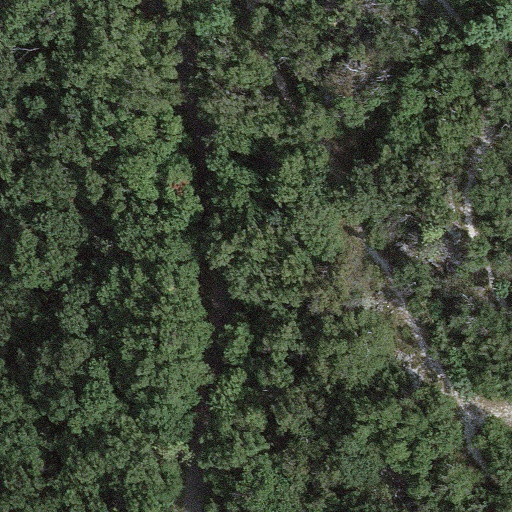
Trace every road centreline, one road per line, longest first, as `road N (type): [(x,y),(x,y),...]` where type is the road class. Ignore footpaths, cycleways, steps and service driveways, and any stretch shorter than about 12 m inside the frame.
road 1 (track): [(196,511),(225,289),(222,196),(170,0)]
road 2 (track): [(251,0),(458,403)]
